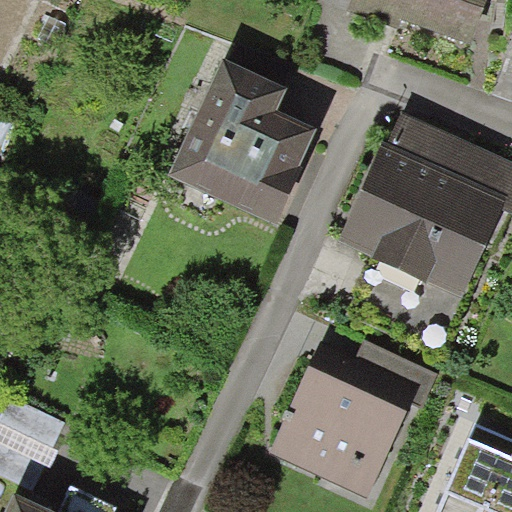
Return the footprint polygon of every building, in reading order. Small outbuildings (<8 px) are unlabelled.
[(360,0),(358,7),(473,44),(486,0),(360,0)] [(169,183),(275,225),(313,130),(277,116),(288,90),(217,62),(169,183)] [(470,303),(511,207),(511,164),(401,116),(343,247),(470,303)] [(280,448),(375,488),(407,413),(312,373),(280,448)] [(15,389),(0,426),(0,455),(47,474),(72,412),(15,389)] [(436,511),(511,511),(511,437),(475,422),(436,511)] [(16,511),(140,511),(143,507),(74,475),(56,511),(31,511),(19,506),(16,511)]
